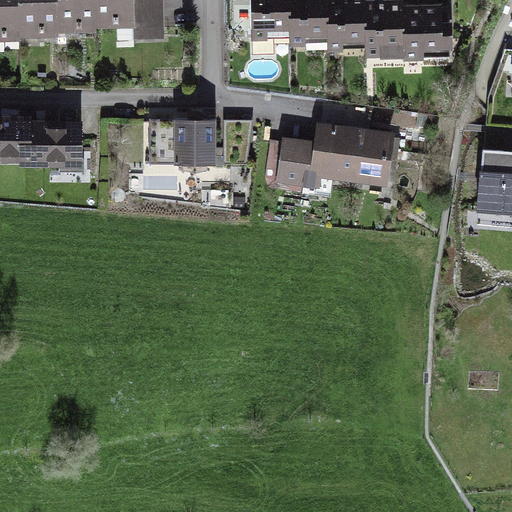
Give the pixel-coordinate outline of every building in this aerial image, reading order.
[(17,0),(0,0),(0,41),(19,41),(17,0)] [(17,0),(19,41),(57,39),(55,0),(17,0)] [(95,0),(55,0),(57,39),(97,38),(95,0)] [(95,0),(97,38),(136,36),(134,0),(95,0)] [(251,0),(252,41),(291,40),(289,0),(251,0)] [(289,0),(291,40),(291,46),(329,45),(327,0),(289,0)] [(327,0),(329,45),(329,52),(367,51),(365,0),(327,0)] [(365,0),(367,51),(367,59),(451,57),(450,4),(403,5),(403,0),(365,0)] [(227,119),(182,118),(180,167),(226,168),(227,119)] [(31,165),(89,165),(89,121),(30,122),(31,165)] [(0,165),(31,165),(30,122),(0,122),(0,165)] [(284,137),(277,181),(326,189),(328,175),(398,187),(406,138),(327,124),(323,143),(284,137)] [(511,154),(482,153),(480,206),(511,207),(511,154)]
